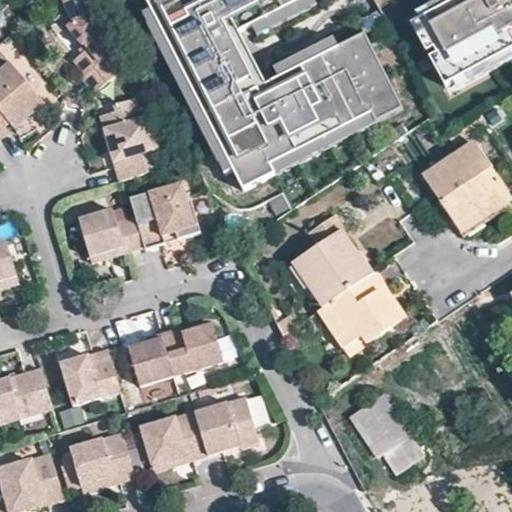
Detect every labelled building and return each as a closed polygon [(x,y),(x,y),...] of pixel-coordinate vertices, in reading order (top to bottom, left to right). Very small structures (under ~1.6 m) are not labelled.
[(107,60),(115,53),(99,34),(103,30),(87,0),(58,0),(73,26),(66,31),(80,47),(82,45),(88,52),(84,54),(74,63),(86,76),(81,81),(94,98),(120,77),(107,60)] [(250,30),(307,0),(141,0),(148,13),(231,173),(242,194),(272,179),(267,170),(353,126),(369,117),(374,126),(402,112),(363,37),(337,51),(277,82),(276,83),(264,89),(262,89),(255,93),(246,77),(235,83),(217,47),(237,37),(250,30)] [(293,19),(314,8),(309,0),(307,0),(250,30),(255,39),(293,19)] [(511,0),(466,0),(421,23),(412,28),(443,89),(453,84),(490,65),(511,54),(511,0)] [(466,0),(448,0),(417,16),(421,23),(466,0)] [(231,173),(148,13),(139,18),(167,71),(194,124),(222,178),(231,173)] [(264,89),(237,37),(217,47),(235,83),(246,77),(255,93),(262,89),(264,89)] [(277,82),(337,51),(332,42),(311,54),(272,73),(277,82)] [(494,73),(511,63),(511,54),(490,65),(494,73)] [(457,92),(494,73),(490,65),(453,84),(457,92)] [(0,134),(11,126),(16,133),(31,121),(27,115),(43,102),(12,66),(0,75),(0,134)] [(27,115),(31,121),(47,107),(43,102),(27,115)] [(104,138),(110,157),(116,155),(118,166),(115,173),(119,187),(125,186),(164,174),(150,124),(146,124),(140,103),(115,110),(118,120),(121,133),(104,138)] [(272,179),(374,126),(369,117),(353,126),(267,170),(272,179)] [(121,133),(118,120),(101,124),(104,138),(121,133)] [(450,217),(457,227),(491,204),(496,212),(511,201),(511,200),(475,145),(425,178),(450,217)] [(116,155),(110,157),(115,173),(118,166),(116,155)] [(190,205),(185,190),(131,206),(136,222),(146,255),(169,248),(167,241),(179,237),(181,245),(204,238),(195,204),(190,205)] [(457,227),(465,238),(511,207),(511,201),(496,212),(491,204),(457,227)] [(106,265),(105,258),(123,253),(125,260),(146,255),(136,222),(118,227),(114,215),(72,226),(85,271),(106,265)] [(366,280),(350,258),(355,255),(340,233),(342,232),(332,217),(305,234),(315,250),(299,261),(316,284),(307,290),(320,310),(366,280)] [(181,245),(179,237),(167,241),(169,248),(181,245)] [(0,287),(17,282),(6,246),(0,247),(0,287)] [(105,258),(106,265),(125,260),(123,253),(105,258)] [(355,255),(350,258),(366,280),(372,276),(357,254),(355,255)] [(299,261),(290,267),(307,290),(316,284),(299,261)] [(372,276),(366,280),(320,310),(315,313),(341,352),(359,340),(365,348),(403,323),(372,276)] [(0,287),(0,295),(20,290),(17,282),(0,287)] [(162,339),(174,382),(204,373),(224,367),(218,349),(212,330),(195,336),(183,339),(181,334),(162,339)] [(195,336),(193,330),(181,334),(183,339),(195,336)] [(139,392),(174,382),(162,339),(160,335),(143,341),(145,349),(127,354),(139,392)] [(341,352),(347,361),(365,348),(359,340),(341,352)] [(60,369),(73,413),(120,399),(107,355),(87,361),(89,369),(80,371),(78,364),(60,369)] [(78,364),(80,371),(89,369),(87,361),(78,364)] [(27,379),(30,389),(44,385),(41,374),(27,379)] [(0,428),(0,430),(20,424),(18,413),(35,408),(39,419),(53,414),(44,385),(30,389),(27,379),(0,385),(0,428)] [(384,394),(350,417),(377,459),(411,435),(384,394)] [(257,425),(268,423),(262,397),(252,399),(257,425)] [(239,452),(235,439),(253,434),(244,403),(193,416),(206,461),(239,452)] [(18,413),(20,424),(39,419),(35,408),(18,413)] [(206,461),(193,416),(141,432),(152,471),(181,464),(183,470),(206,464),(206,461)] [(235,439),(239,452),(257,447),(253,434),(235,439)] [(75,454),(85,493),(114,485),(115,491),(135,485),(122,440),(75,454)] [(0,475),(0,481),(9,511),(43,511),(64,506),(51,460),(0,475)] [(183,470),(181,464),(152,471),(154,479),(183,470)] [(85,493),(87,499),(115,491),(114,485),(85,493)]
